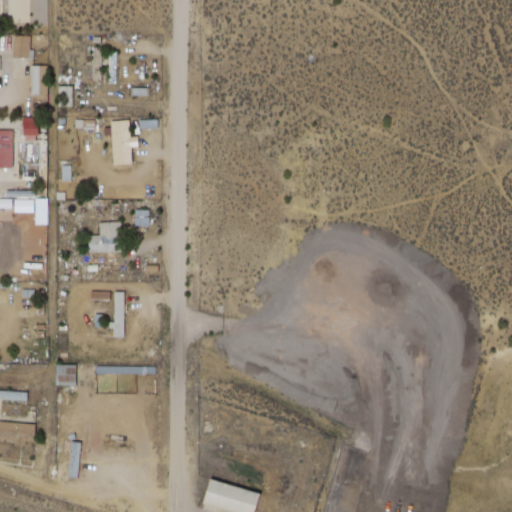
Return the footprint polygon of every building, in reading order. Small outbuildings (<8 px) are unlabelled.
[(132,165),(131,120),(113,121),(114,165),(132,165)] [(0,167),(13,168),(13,130),(0,129),(0,167)] [(122,253),(122,222),(100,222),(100,235),(89,235),(89,253),(122,253)] [(77,365),(56,365),(56,385),(77,385),(77,365)] [(35,423),(0,422),(0,440),(35,441),(35,423)] [(62,470),(86,470),(86,453),(62,453),(62,470)] [(255,511),(261,493),(211,479),(204,505),(228,511),(255,511)]
